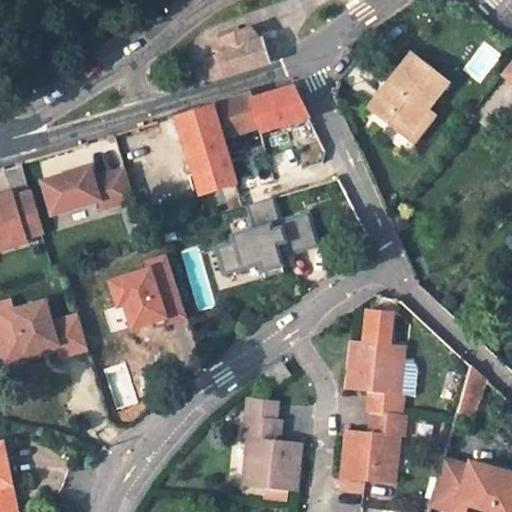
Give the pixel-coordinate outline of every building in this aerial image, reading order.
[(262,41),(255,25),(213,39),(218,56),(224,78),(270,65),(270,64),(268,59),(262,41)] [(224,78),(218,56),(203,61),(209,83),(224,78)] [(412,56),(370,108),(412,141),(432,114),(429,111),(449,84),(412,56)] [(223,138),(258,127),(259,132),(308,116),(293,86),(271,93),(254,98),(251,93),(214,104),(223,138)] [(201,193),(236,183),(223,138),(214,104),(193,110),(178,115),(201,193)] [(412,141),(417,144),(437,117),(432,114),(412,141)] [(53,215),(101,200),(104,208),(136,199),(126,168),(95,178),(91,164),(42,179),(53,215)] [(12,194),(0,197),(0,249),(26,241),(25,236),(42,231),(30,193),(14,199),(12,194)] [(288,252),(318,243),(309,213),(281,221),(273,196),(248,204),(256,228),(234,235),(236,243),(218,248),(225,272),(262,261),(264,269),(283,263),(279,250),(287,247),(288,252)] [(153,320),(165,316),(167,322),(187,315),(168,255),(148,261),(150,268),(111,280),(119,304),(126,302),(133,326),(153,320)] [(283,263),(264,269),(266,277),(285,271),(283,263)] [(89,347),(79,313),(53,321),(47,299),(14,309),(11,299),(0,302),(0,342),(20,337),(25,352),(58,343),(59,348),(61,355),(89,347)] [(126,302),(119,304),(109,308),(117,332),(133,326),(126,302)] [(392,345),(396,312),(371,310),(367,342),(392,345)] [(165,316),(153,320),(154,326),(167,322),(165,316)] [(20,337),(0,342),(0,348),(5,364),(59,348),(58,343),(25,352),(20,337)] [(367,342),(353,340),(348,389),(370,392),(376,392),(374,412),(379,413),(402,414),(404,396),(401,396),(406,346),(392,345),(367,342)] [(416,394),(416,361),(405,361),(405,394),(416,394)] [(283,362),(265,373),(275,387),(291,375),(283,362)] [(458,410),(475,415),(485,378),(471,365),(458,410)] [(371,411),(374,412),(376,392),(370,392),(368,411),(371,411)] [(247,400),(246,416),(274,418),(275,402),(247,400)] [(371,411),(369,432),(377,433),(379,413),(374,412),(371,411)] [(347,430),(342,479),(394,485),(399,435),(403,436),(406,415),(402,414),(379,413),(377,433),(369,432),(347,430)] [(273,440),(274,418),(246,416),(244,436),(249,436),(244,486),(266,489),(265,499),(286,500),(287,491),(296,491),(301,442),(280,441),(273,440)] [(281,419),(274,418),(273,440),(280,441),(281,419)] [(16,502),(3,442),(0,443),(0,511),(9,511),(8,504),(16,502)] [(432,502),(464,511),(511,511),(511,475),(472,463),(470,469),(444,461),(432,502)] [(17,511),(16,502),(8,504),(9,511),(17,511)]
